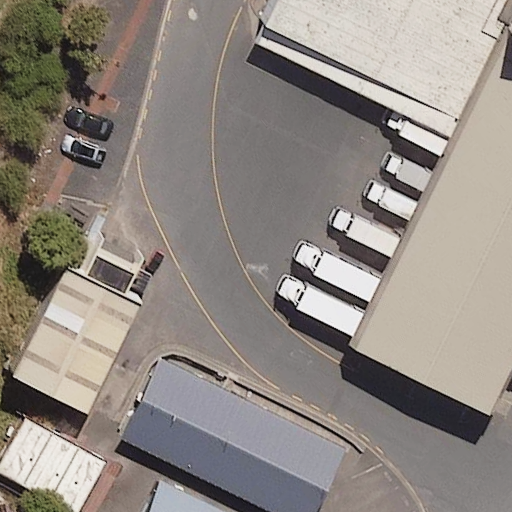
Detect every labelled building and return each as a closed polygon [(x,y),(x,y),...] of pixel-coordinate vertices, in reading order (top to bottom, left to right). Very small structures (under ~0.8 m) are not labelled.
[(511,0),(284,0),(266,38),(462,133),(357,347),(488,410),(511,361),(511,0)] [(141,304),(68,268),(13,377),(87,413),(141,304)] [(312,511),(347,439),(160,352),(118,441),(272,511),(312,511)] [(25,416),(0,460),(0,472),(70,511),(79,511),(108,462),(25,416)] [(224,511),(162,483),(149,511),(224,511)]
